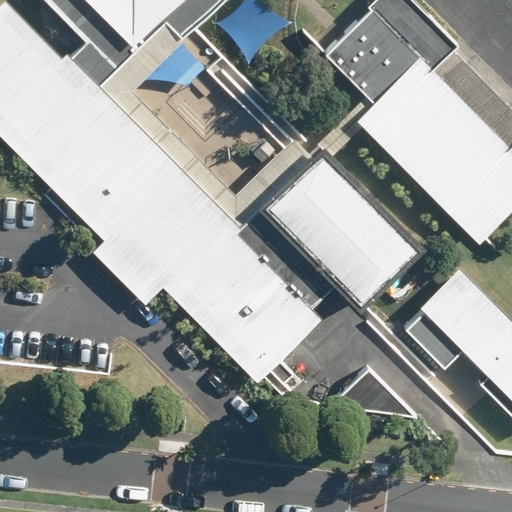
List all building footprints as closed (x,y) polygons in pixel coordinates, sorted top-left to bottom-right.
[(324,307),(7,0),(0,0),(0,132),(254,379),(324,307)] [(56,0),(140,80),(218,0),(56,0)] [(511,196),(511,95),(413,0),(378,0),(307,73),(474,235),(511,196)] [(419,242),(323,149),(269,204),(365,298),(419,242)] [(511,323),(451,265),(411,306),(511,403),(511,323)] [(418,413),(370,365),(343,391),(359,408),(418,413)]
